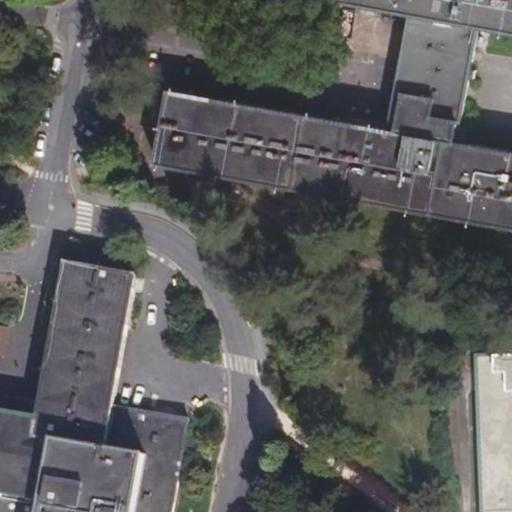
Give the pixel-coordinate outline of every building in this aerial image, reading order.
[(511,0),(320,0),(320,2),(387,14),(404,17),(472,29),(511,36),(511,0)] [(472,29),(404,17),(388,101),(383,132),(451,145),(455,123),(468,56),(472,29)] [(383,132),(164,93),(151,166),(511,230),(511,155),(451,145),(383,132)] [(0,511),(165,511),(182,416),(126,406),(144,292),(145,281),(147,273),(74,260),(64,271),(46,395),(43,413),(21,410),(0,406),(0,403),(1,399),(0,399),(0,511)] [(511,511),(511,358),(471,360),(472,378),(477,511),(511,511)]
